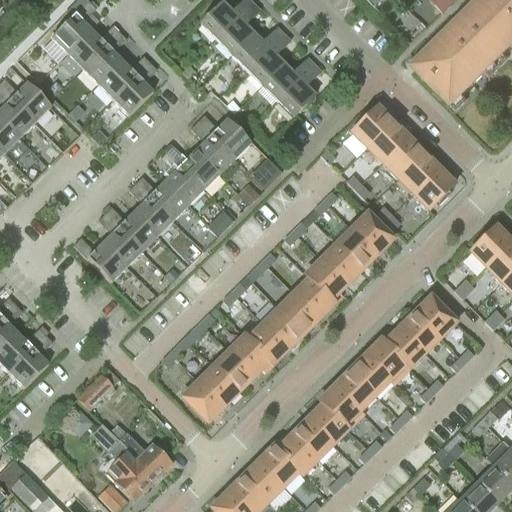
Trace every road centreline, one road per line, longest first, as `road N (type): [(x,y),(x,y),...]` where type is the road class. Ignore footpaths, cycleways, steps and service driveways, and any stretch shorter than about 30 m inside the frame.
road 1 (residential): [(214,466),(496,187)]
road 2 (residential): [(181,116),(34,261)]
road 3 (residential): [(496,187),(384,76)]
road 4 (residential): [(17,440),(106,353)]
road 5 (residential): [(3,238),(83,149)]
